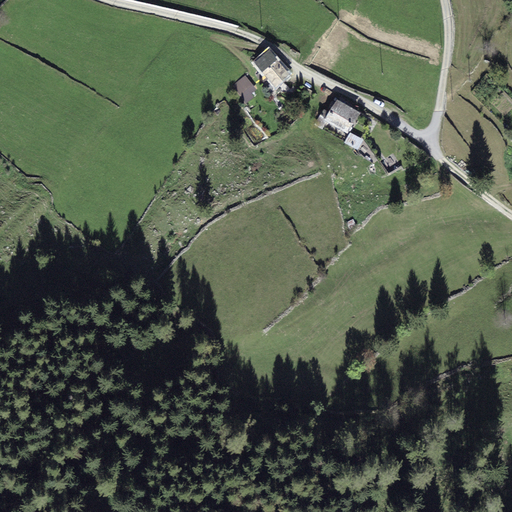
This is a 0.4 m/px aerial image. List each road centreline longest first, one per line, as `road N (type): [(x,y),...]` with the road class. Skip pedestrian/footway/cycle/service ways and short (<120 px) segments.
road 1 (track): [(113,0),(243,33),(430,147)]
road 2 (track): [(446,0),(447,65),(430,147)]
